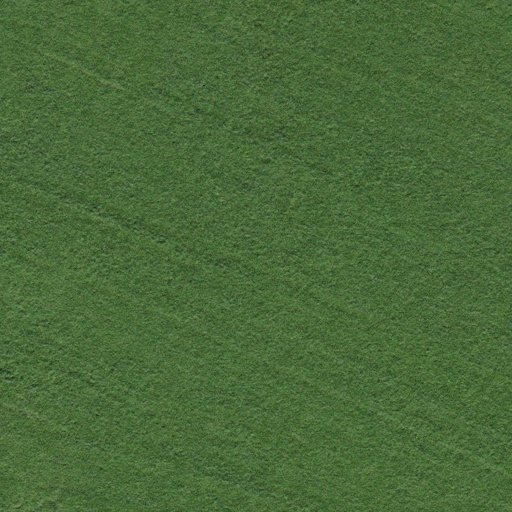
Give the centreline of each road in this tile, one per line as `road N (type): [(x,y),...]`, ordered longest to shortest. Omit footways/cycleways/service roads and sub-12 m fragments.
road 1 (trunk): [(392,511),(0,418)]
road 2 (trunk): [(0,483),(122,511)]
